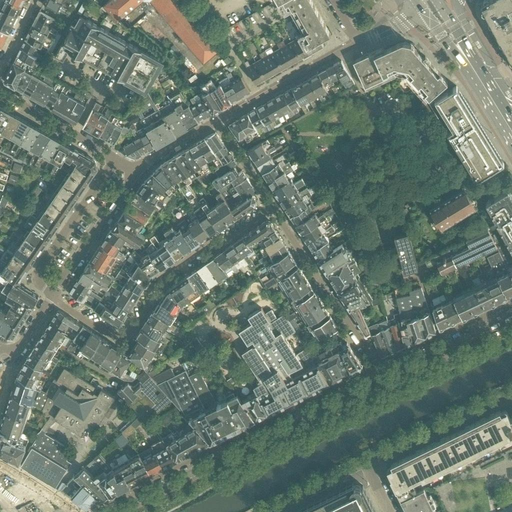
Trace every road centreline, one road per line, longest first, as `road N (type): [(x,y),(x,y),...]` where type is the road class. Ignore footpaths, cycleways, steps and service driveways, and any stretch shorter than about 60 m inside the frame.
road 1 (secondary): [(111,511),(377,378)]
road 2 (residential): [(52,295),(122,337),(170,273),(271,206)]
road 3 (residential): [(377,378),(271,206)]
road 4 (residential): [(362,41),(215,121)]
road 5 (residential): [(115,159),(35,273),(52,295)]
road 6 (residential): [(511,393),(368,463)]
road 7 (residential): [(52,295),(135,171)]
road 8 (secondary): [(377,378),(511,313)]
road 9 (residential): [(0,93),(115,159)]
